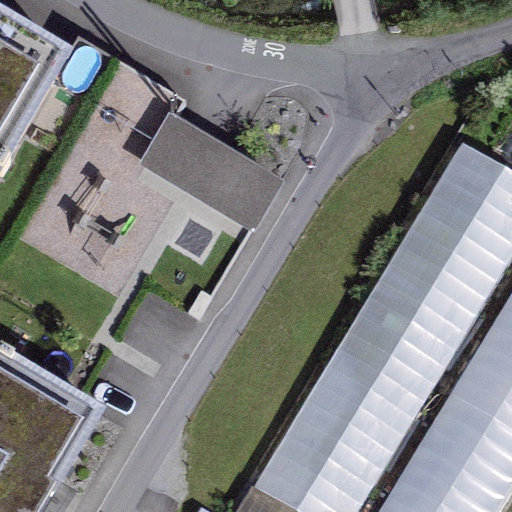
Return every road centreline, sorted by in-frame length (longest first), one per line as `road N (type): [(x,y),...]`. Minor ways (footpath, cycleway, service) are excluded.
road 1 (residential): [(372,78),(329,165),(91,511)]
road 2 (residential): [(372,78),(211,48),(120,0)]
road 3 (residential): [(511,29),(372,78)]
